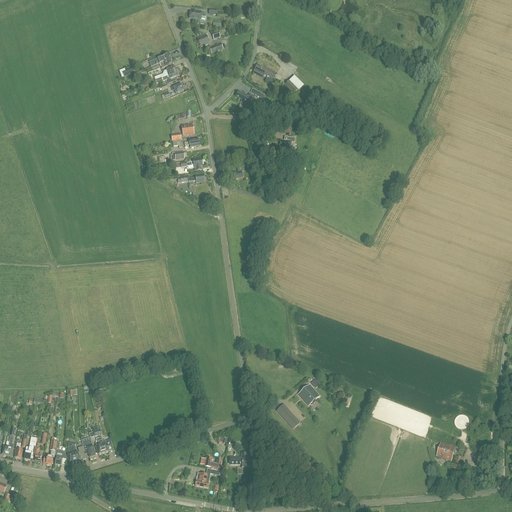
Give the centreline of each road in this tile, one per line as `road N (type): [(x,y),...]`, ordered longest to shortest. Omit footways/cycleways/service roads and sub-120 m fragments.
road 1 (unclassified): [(63,478),(247,411),(204,112)]
road 2 (unclassified): [(242,511),(504,489)]
road 3 (unclassified): [(242,511),(63,478)]
road 4 (unclassified): [(504,489),(502,373),(511,320)]
road 5 (unclassified): [(204,112),(244,65),(258,0)]
